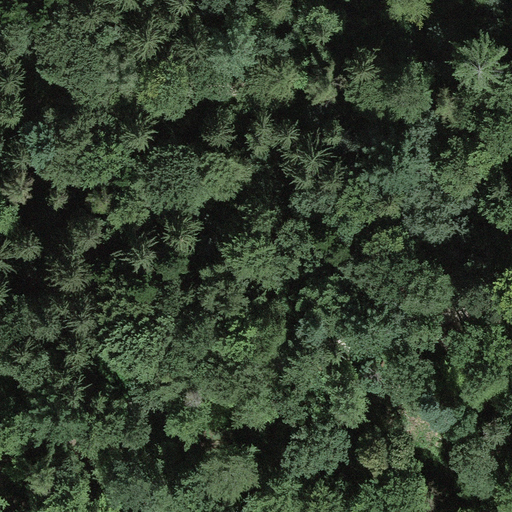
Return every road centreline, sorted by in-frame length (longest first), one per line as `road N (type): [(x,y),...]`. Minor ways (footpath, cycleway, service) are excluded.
road 1 (track): [(511,295),(0,446)]
road 2 (track): [(0,115),(300,78),(511,128)]
